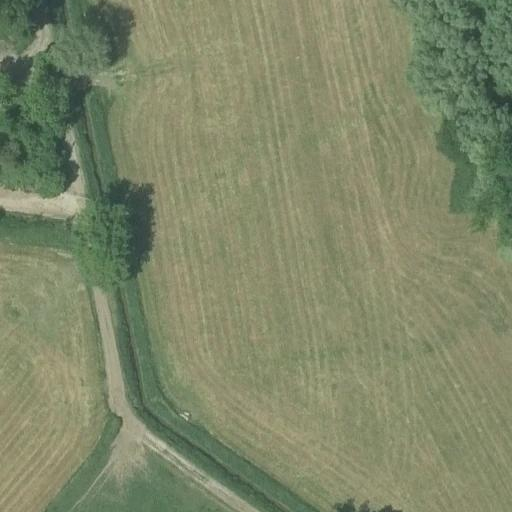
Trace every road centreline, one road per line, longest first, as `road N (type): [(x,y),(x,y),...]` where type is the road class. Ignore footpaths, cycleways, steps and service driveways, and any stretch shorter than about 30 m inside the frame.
road 1 (track): [(128,418),(171,385),(87,0)]
road 2 (track): [(253,511),(128,418),(86,226),(0,211)]
